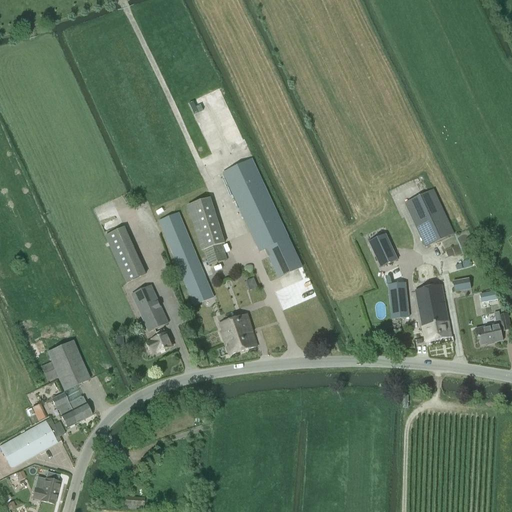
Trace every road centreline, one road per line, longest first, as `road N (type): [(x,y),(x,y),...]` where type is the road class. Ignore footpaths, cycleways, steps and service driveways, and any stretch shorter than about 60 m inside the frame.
road 1 (tertiary): [(68,511),(97,434),(120,409),(167,385),(238,369),(340,361),(511,377)]
road 2 (track): [(122,0),(268,289),(296,363)]
road 3 (track): [(405,511),(407,425),(434,403),(438,366)]
road 4 (track): [(117,0),(0,31)]
